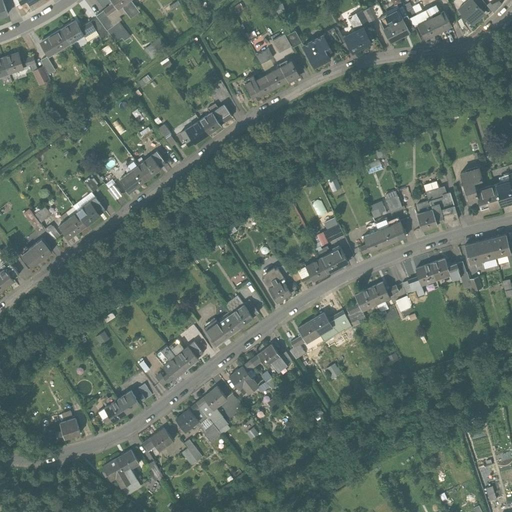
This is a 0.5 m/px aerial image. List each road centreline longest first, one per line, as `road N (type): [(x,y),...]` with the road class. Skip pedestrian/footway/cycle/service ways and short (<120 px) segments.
road 1 (residential): [(0,312),(297,94),(361,66),(467,46),(511,6)]
road 2 (residential): [(0,457),(55,458),(120,434),(343,280),(511,223)]
